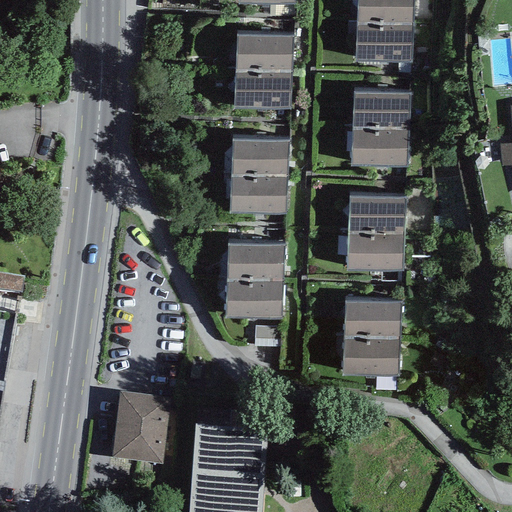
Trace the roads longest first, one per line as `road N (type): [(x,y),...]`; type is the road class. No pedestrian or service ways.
road 1 (primary): [(48,511),(87,291),(102,0)]
road 2 (unknown): [(305,152),(286,389)]
